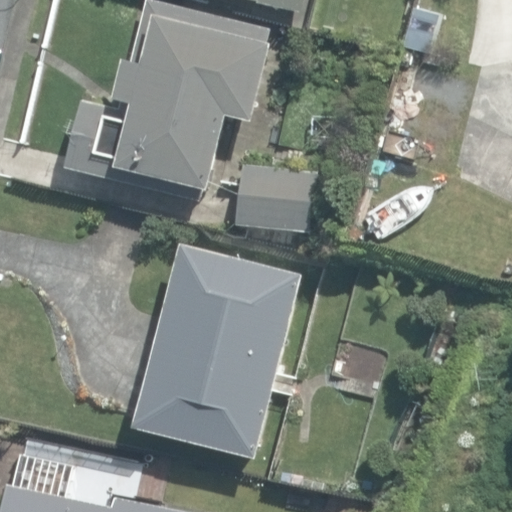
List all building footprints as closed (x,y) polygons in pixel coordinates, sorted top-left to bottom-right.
[(266,0),(366,23),(370,0),(266,0)] [(101,175),(236,208),(239,196),(246,197),(263,125),(290,131),(309,51),(302,50),(305,39),(181,9),(166,70),(159,69),(150,107),(156,109),(154,118),(117,109),(101,175)] [(287,240),(358,247),(364,187),(293,180),(287,240)] [(180,454),(303,486),(351,303),(228,271),(180,454)] [(192,511),(181,509),(180,511),(140,511),(131,510),(138,480),(87,469),(81,497),(74,495),(69,511),(192,511)]
